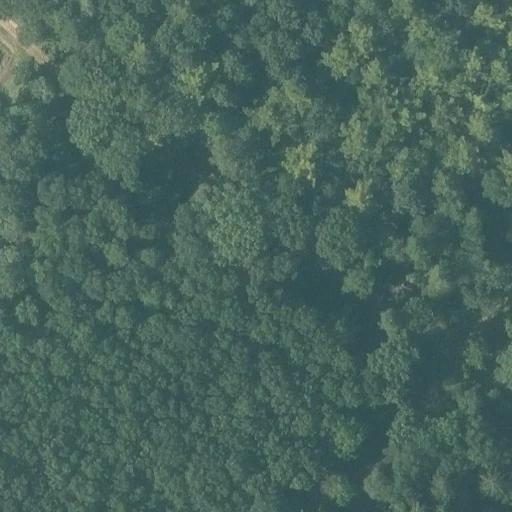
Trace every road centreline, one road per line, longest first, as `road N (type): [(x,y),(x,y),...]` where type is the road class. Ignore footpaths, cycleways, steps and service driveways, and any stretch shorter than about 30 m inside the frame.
road 1 (track): [(511,397),(116,126),(28,57),(0,24)]
road 2 (track): [(259,0),(269,53),(264,92),(150,262),(68,405),(42,458),(34,511)]
road 3 (track): [(511,279),(339,511)]
